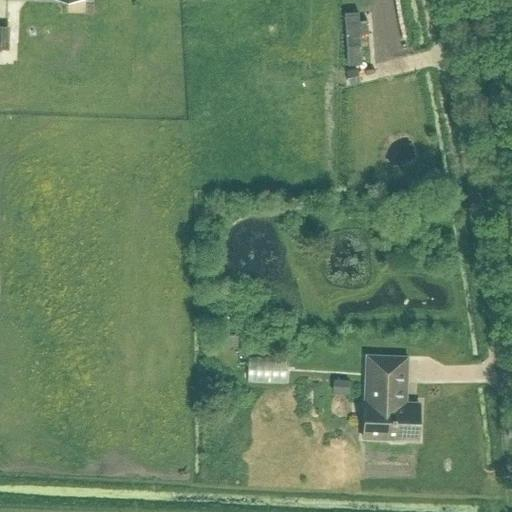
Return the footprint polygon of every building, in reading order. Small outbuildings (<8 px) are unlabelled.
[(69,53),(38,56),(39,67),(70,65),(69,53)] [(212,285),(210,307),(220,307),(222,285),(212,285)] [(222,335),(222,346),(237,346),(237,335),(222,335)] [(417,439),(419,403),(405,403),(407,357),(366,355),(363,437),(391,438),(391,441),(402,441),(402,439),(417,439)] [(249,360),(249,377),(286,378),(286,361),(249,360)]
